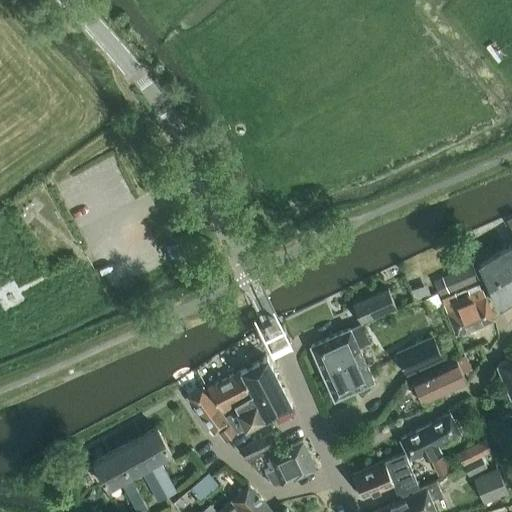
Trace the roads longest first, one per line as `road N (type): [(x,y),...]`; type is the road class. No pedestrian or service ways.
road 1 (unclassified): [(330,461),(283,349),(157,103),(70,0)]
road 2 (residential): [(511,331),(470,390),(330,461)]
